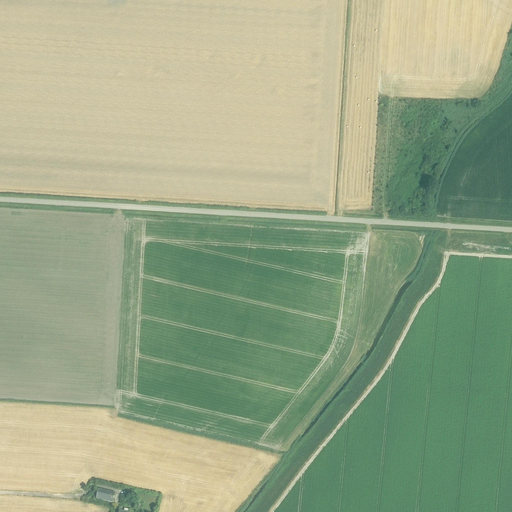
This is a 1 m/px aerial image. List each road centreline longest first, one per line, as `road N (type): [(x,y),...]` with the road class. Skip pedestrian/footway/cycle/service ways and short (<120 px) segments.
road 1 (unclassified): [(0,199),(511,229)]
road 2 (track): [(389,101),(384,221)]
